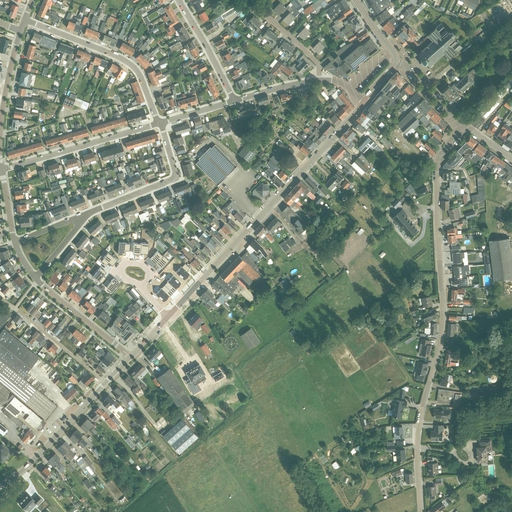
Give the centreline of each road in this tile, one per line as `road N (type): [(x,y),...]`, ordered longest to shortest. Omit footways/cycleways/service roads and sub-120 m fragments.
road 1 (unclassified): [(420,511),(417,433),(443,319),(436,172)]
road 2 (tertiary): [(167,317),(364,100)]
road 3 (residential): [(158,122),(131,64),(25,20)]
road 4 (residential): [(2,169),(158,122)]
road 5 (residential): [(91,212),(176,176),(158,122)]
road 6 (tertiary): [(0,485),(105,382)]
road 7 (residential): [(130,356),(36,280)]
